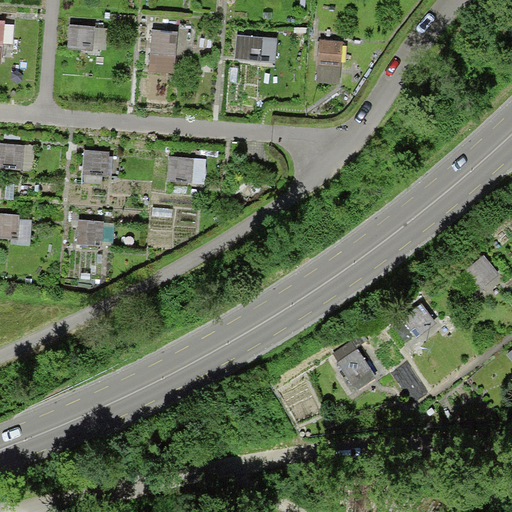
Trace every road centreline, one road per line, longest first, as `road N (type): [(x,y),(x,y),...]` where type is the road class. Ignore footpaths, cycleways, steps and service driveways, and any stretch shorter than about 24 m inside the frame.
road 1 (secondary): [(0,447),(128,393),(277,314),(412,217),(511,131)]
road 2 (unclassified): [(0,510),(287,454),(511,436)]
road 3 (track): [(336,152),(189,259),(54,330),(0,349)]
